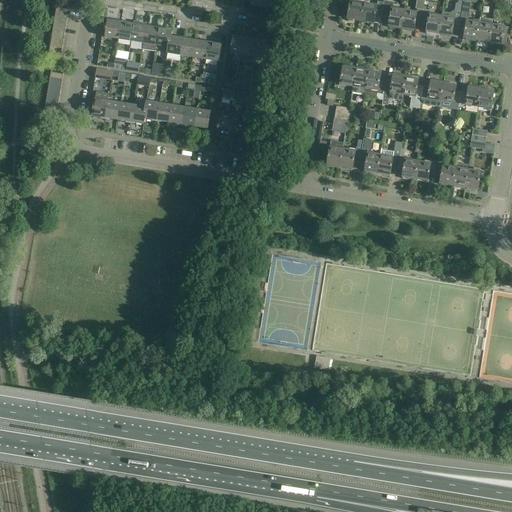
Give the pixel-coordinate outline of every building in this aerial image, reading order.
[(278,0),(265,0),(264,8),(277,10),(278,0)] [(416,12),(404,10),(401,30),(413,32),(415,23),(421,24),(423,10),(425,0),(422,0),(416,0),(415,9),(417,9),(416,12)] [(346,19),(360,21),(363,3),(349,1),(346,19)] [(376,5),(363,3),(360,21),(374,23),(375,15),(381,16),(383,2),(377,1),(376,5)] [(452,30),(458,31),(463,2),(460,1),(456,4),(455,10),(450,13),(442,12),(441,17),(438,36),(451,38),(452,30)] [(388,28),(401,30),(404,10),(391,8),(392,3),(383,2),(381,16),(389,18),(388,28)] [(463,40),(476,42),(479,23),(468,21),(471,3),(463,2),(458,31),(464,32),(463,40)] [(67,16),(68,10),(56,8),(55,14),(67,16)] [(425,34),(438,36),(441,17),(429,15),(429,11),(423,10),(421,24),(427,25),(425,34)] [(66,22),(67,16),(55,14),(54,20),(66,22)] [(65,28),(66,22),(54,20),(53,26),(65,28)] [(118,40),(121,22),(108,20),(105,38),(118,40)] [(130,42),(133,24),(121,22),(118,40),(130,42)] [(488,44),(491,25),(479,23),(476,42),(488,44)] [(143,44),(146,26),(133,24),(130,42),(143,44)] [(488,44),(505,47),(508,28),(491,25),(488,44)] [(64,34),(65,28),(53,26),(52,33),(64,34)] [(156,46),(159,29),(146,26),(143,44),(156,46)] [(167,54),(171,31),(159,29),(156,46),(168,48),(167,54)] [(180,56),(183,39),(171,37),(172,31),(171,31),(167,54),(180,56)] [(63,41),(64,34),(52,33),(51,39),(63,41)] [(230,54),(243,56),(246,39),(233,37),(230,54)] [(62,47),(63,41),(51,39),(50,45),(62,47)] [(192,58),(195,41),(183,39),(180,56),(192,58)] [(243,56),(256,58),(258,41),(246,39),(243,56)] [(205,60),(208,43),(195,41),(192,58),(205,60)] [(271,43),(258,41),(256,58),(269,60),(271,43)] [(208,43),(205,60),(218,63),(221,46),(208,43)] [(61,53),(62,47),(50,45),(49,51),(61,53)] [(105,45),(104,53),(113,54),(113,46),(105,45)] [(60,59),(61,53),(49,51),(48,57),(60,59)] [(137,61),(139,55),(130,53),(129,59),(137,61)] [(63,73),(64,67),(52,65),(51,72),(63,73)] [(352,87),(356,68),(343,65),(340,85),(352,87)] [(356,68),(352,87),(351,92),(364,94),(368,70),(356,68)] [(103,78),(105,70),(96,69),(95,77),(103,78)] [(381,72),(368,70),(364,94),(370,95),(371,90),(377,91),(377,94),(383,95),(386,80),(379,79),(381,72)] [(62,80),(63,73),(51,72),(50,78),(62,80)] [(392,81),(386,80),(383,95),(383,97),(389,98),(389,99),(401,101),(402,95),(406,76),(393,74),(392,81)] [(418,78),(406,76),(402,95),(409,96),(409,98),(411,98),(409,108),(419,109),(421,102),(423,87),(417,86),(418,78)] [(61,86),(62,80),(50,78),(49,84),(61,86)] [(429,88),(423,87),(421,102),(427,103),(427,99),(440,102),(443,82),(431,80),(429,88)] [(452,107),(458,108),(461,93),(454,92),(455,84),(443,82),(440,102),(452,104),(452,107)] [(60,92),(61,86),(49,84),(48,90),(60,92)] [(467,94),(461,93),(458,108),(464,109),(465,106),(478,108),(481,88),(468,86),(467,94)] [(481,88),(478,108),(490,110),(493,90),(481,88)] [(59,99),(60,92),(48,90),(47,97),(59,99)] [(222,98),(234,100),(235,92),(223,90),(222,98)] [(105,118),(108,101),(109,95),(96,92),(92,116),(105,118)] [(237,92),(236,100),(249,103),(250,94),(237,92)] [(58,105),(59,99),(47,97),(46,103),(58,105)] [(118,120),(121,103),(108,101),(105,118),(118,120)] [(143,125),(147,102),(146,101),(145,107),(133,105),(131,123),(143,125)] [(157,121),(160,104),(147,102),(143,125),(145,119),(157,121)] [(57,111),(58,105),(46,103),(45,109),(57,111)] [(131,123),(133,105),(121,103),(118,120),(131,123)] [(169,123),(172,106),(160,104),(157,121),(169,123)] [(182,125),(185,108),(172,106),(169,123),(182,125)] [(336,107),(335,113),(350,115),(351,109),(336,107)] [(194,127),(197,110),(185,108),(182,125),(194,127)] [(56,117),(57,111),(45,109),(44,115),(56,117)] [(197,110),(194,127),(207,129),(210,112),(197,110)] [(335,113),(334,119),(349,122),(350,115),(335,113)] [(217,137),(230,139),(232,121),(219,119),(217,137)] [(348,128),(349,122),(334,119),(333,125),(348,128)] [(245,124),(232,121),(230,139),(242,141),(245,124)] [(472,129),(471,135),(486,138),(487,132),(472,129)] [(485,144),(486,138),(471,135),(470,142),(485,144)] [(364,173),(377,175),(380,155),(373,154),(374,152),(371,152),(371,150),(371,148),(372,141),(363,139),(362,149),(359,164),(365,165),(364,173)] [(339,169),(342,149),(343,143),(331,141),(326,166),(339,169)] [(391,169),(397,170),(400,155),(402,143),(395,142),(393,152),(381,150),(380,155),(377,175),(389,177),(391,169)] [(484,150),(485,144),(470,142),(469,148),(484,150)] [(355,151),(342,149),(339,169),(352,171),(353,163),(359,164),(362,149),(356,148),(355,151)] [(439,185),(452,188),(455,168),(443,166),(444,154),(438,153),(437,162),(434,177),(441,178),(439,185)] [(402,179),(414,181),(418,162),(405,159),(405,156),(400,155),(397,170),(403,171),(402,179)] [(430,164),(418,162),(414,181),(427,183),(428,176),(434,177),(437,162),(431,161),(430,164)] [(464,190),(468,170),(468,165),(456,163),(455,168),(452,188),(464,190)] [(468,170),(464,190),(477,192),(480,172),(468,170)]
